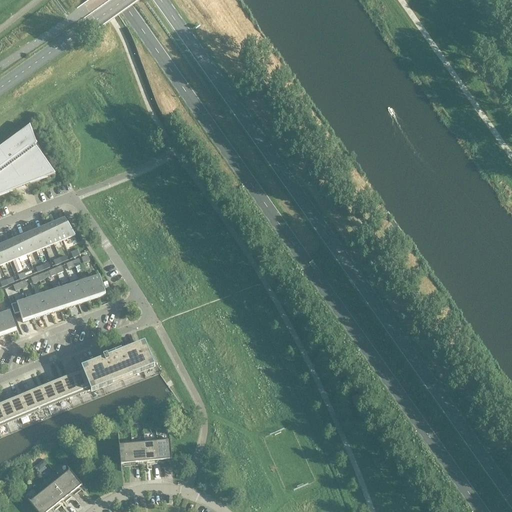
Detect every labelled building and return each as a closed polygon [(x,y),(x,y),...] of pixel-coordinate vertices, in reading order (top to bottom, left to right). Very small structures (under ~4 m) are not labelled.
[(12,140),(13,141),(0,149),(0,196),(13,191),(16,190),(27,186),(34,183),(41,181),(56,177),(35,148),(37,146),(34,136),(31,127),(12,140)] [(65,220),(56,224),(63,241),(75,236),(65,220)] [(63,241),(56,224),(47,227),(54,245),(63,241)] [(54,245),(47,227),(38,231),(45,248),(54,245)] [(45,248),(38,231),(29,234),(36,252),(45,248)] [(36,252),(29,234),(20,238),(27,256),(36,252)] [(27,256),(20,238),(11,242),(18,259),(27,256)] [(18,259),(11,242),(2,245),(9,263),(18,259)] [(9,263),(2,245),(0,246),(0,265),(1,267),(9,263)] [(45,280),(43,274),(37,277),(39,282),(45,280)] [(39,282),(37,277),(31,279),(33,285),(39,282)] [(100,277),(90,280),(96,300),(106,297),(100,277)] [(80,279),(70,282),(72,286),(78,305),(87,303),(81,283),(80,279)] [(96,300),(90,280),(81,283),(87,303),(96,300)] [(28,287),(25,281),(19,284),(22,289),(28,287)] [(72,286),(70,282),(62,285),(63,289),(69,308),(78,305),(72,286)] [(69,308),(63,289),(54,292),(60,311),(69,308)] [(60,311),(54,292),(45,295),(51,314),(60,311)] [(51,314),(45,295),(35,298),(42,317),(51,314)] [(42,317),(35,298),(26,301),(32,320),(42,317)] [(32,320),(26,301),(11,305),(14,315),(20,314),(23,323),(32,320)] [(17,332),(10,313),(1,316),(7,335),(17,332)] [(145,345),(122,354),(120,349),(102,356),(104,361),(82,370),(83,373),(83,372),(91,391),(90,391),(91,394),(155,369),(154,366),(156,365),(157,365),(146,346),(145,345)] [(80,372),(78,373),(72,375),(80,395),(90,391),(91,391),(83,372),(83,373),(82,370),(81,368),(79,369),(80,372)] [(80,395),(72,375),(64,378),(62,375),(58,377),(60,380),(51,383),(59,403),(80,395)] [(59,403),(51,383),(43,387),(42,384),(38,385),(39,388),(30,392),(39,412),(59,403)] [(39,412),(30,392),(22,395),(21,392),(17,394),(18,397),(9,401),(18,421),(39,412)] [(18,421),(9,401),(1,404),(0,401),(0,407),(7,425),(18,421)] [(173,467),(170,440),(157,441),(159,465),(169,464),(169,467),(173,467)] [(159,465),(157,441),(144,442),(147,469),(150,469),(149,466),(159,465)] [(147,469),(144,442),(132,443),(134,467),(144,466),(144,470),(147,469)] [(134,467),(132,443),(119,445),(121,472),(125,471),(124,468),(134,467)] [(86,491),(69,470),(59,478),(73,497),(81,491),(83,494),(86,491)] [(73,497),(59,478),(49,486),(66,508),(68,506),(66,503),(73,497)] [(66,508),(49,486),(39,494),(53,511),(54,511),(61,506),(64,509),(66,508)] [(53,511),(39,494),(29,502),(36,511),(53,511)]
